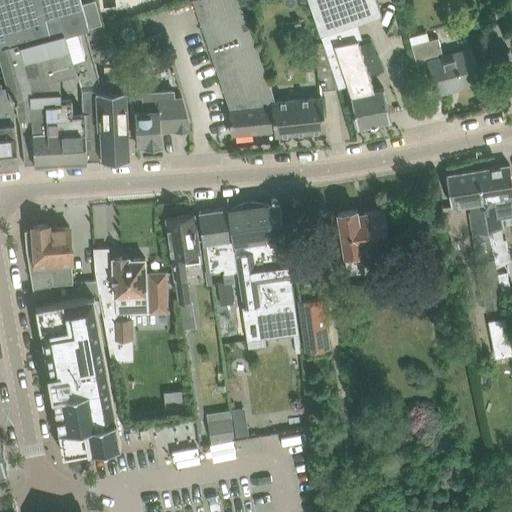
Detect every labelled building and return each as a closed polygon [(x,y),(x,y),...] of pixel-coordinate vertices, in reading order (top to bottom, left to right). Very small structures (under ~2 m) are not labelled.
[(0,0),(0,44),(16,40),(21,58),(39,53),(37,35),(64,28),(59,11),(82,5),(82,3),(81,3),(80,0),(0,0)] [(82,5),(59,11),(64,28),(65,32),(76,71),(81,90),(96,89),(95,79),(99,79),(84,28),(102,24),(95,0),(93,0),(82,3),(82,5)] [(229,110),(230,115),(232,135),(275,130),(275,135),(276,135),(273,103),(276,102),(271,88),(241,0),(194,0),(232,109),(229,110)] [(376,0),(310,0),(326,47),(339,89),(348,86),(352,96),(354,107),(358,127),(391,120),(384,88),(375,89),(369,71),(358,39),(357,39),(352,24),(381,14),(376,0)] [(64,28),(37,35),(39,53),(46,102),(53,101),(52,97),(56,96),(58,96),(61,162),(87,161),(84,113),(72,113),(72,98),(61,99),(61,90),(60,75),(76,71),(65,32),(64,28)] [(412,45),(420,75),(432,72),(437,93),(481,81),(472,48),(444,56),(439,38),(431,40),(412,45)] [(16,40),(0,44),(0,60),(8,88),(13,103),(18,113),(19,113),(20,116),(32,116),(35,164),(61,162),(58,96),(56,96),(52,97),(53,101),(46,102),(39,53),(21,58),(16,40)] [(326,47),(316,48),(321,91),(339,89),(326,47)] [(148,145),(148,146),(149,147),(151,148),(153,148),(155,148),(157,147),(158,146),(160,145),(160,144),(162,144),(161,128),(175,128),(175,129),(190,128),(190,117),(183,94),(174,95),(174,88),(144,89),(143,73),(129,74),(132,111),(136,111),(137,143),(145,143),(145,145),(148,145)] [(124,77),(99,79),(95,79),(96,89),(100,159),(102,159),(102,160),(129,158),(125,89),(124,89),(124,77)] [(0,166),(19,165),(14,114),(18,113),(13,103),(8,88),(2,89),(1,83),(0,82),(0,166)] [(319,83),(271,88),(276,102),(273,103),(276,135),(327,130),(323,97),(320,98),(319,83)] [(511,177),(510,164),(477,170),(488,229),(493,259),(494,259),(496,258),(508,256),(505,238),(504,239),(502,227),(503,227),(502,218),(511,216),(511,177)] [(477,170),(447,174),(452,204),(471,201),(472,210),(470,210),(474,232),(488,229),(477,170)] [(269,204),(228,209),(237,271),(238,270),(247,340),(265,337),(294,333),(298,333),(289,270),(287,245),(280,195),(278,195),(283,228),(272,230),(269,204)] [(199,213),(202,233),(203,243),(206,243),(210,270),(222,268),(223,272),(237,271),(228,209),(199,213)] [(338,213),(341,232),(345,252),(348,272),(363,270),(360,255),(371,253),(371,248),(389,245),(383,210),(358,214),(358,209),(338,213)] [(168,218),(179,297),(180,302),(189,300),(184,263),(200,261),(194,214),(168,218)] [(26,229),(27,245),(35,298),(52,297),(51,285),(73,283),(70,226),(49,228),(49,225),(34,226),(34,229),(26,229)] [(475,263),(485,309),(504,305),(494,259),(493,259),(488,229),(474,232),(472,232),(477,262),(475,263)] [(299,244),(287,245),(289,270),(303,267),(302,261),(323,257),(321,243),(299,247),(299,244)] [(96,266),(113,265),(111,244),(94,245),(96,266)] [(168,269),(146,270),(145,258),(129,258),(129,256),(113,257),(113,271),(112,271),(95,272),(97,280),(99,293),(100,296),(108,339),(114,339),(135,340),(135,319),(131,319),(131,306),(147,305),(147,311),(170,310),(168,269)] [(511,291),(508,270),(498,272),(502,294),(511,291)] [(218,283),(221,305),(233,304),(230,283),(235,283),(234,274),(223,275),(224,283),(218,283)] [(97,280),(81,281),(83,297),(94,294),(99,293),(97,280)] [(83,297),(36,305),(48,371),(53,396),(64,454),(91,449),(122,443),(117,418),(94,294),(83,297)] [(324,295),(298,298),(305,350),(331,346),(324,295)] [(506,318),(489,321),(494,346),(511,343),(506,318)] [(265,337),(247,340),(248,346),(266,344),(265,337)] [(234,439),(231,419),(207,423),(210,443),(211,443),(234,439)] [(247,435),(246,426),(233,428),(234,436),(247,435)] [(325,500),(326,511),(351,511),(350,498),(325,500)]
